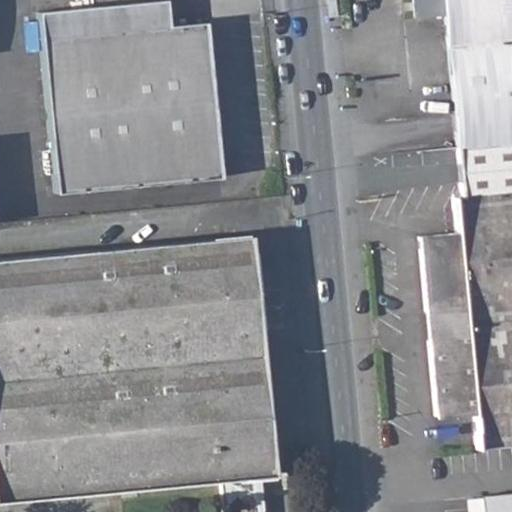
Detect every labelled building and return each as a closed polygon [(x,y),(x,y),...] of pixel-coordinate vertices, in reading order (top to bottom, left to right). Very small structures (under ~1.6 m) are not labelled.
[(163,0),(157,0),(35,11),(53,192),(218,176),(204,23),(166,27),(163,0)] [(511,0),(412,0),(414,17),(445,15),(458,171),(511,166),(511,0)] [(511,166),(458,171),(460,196),(450,197),(454,232),(416,235),(423,309),(425,309),(427,324),(511,316),(511,166)] [(248,235),(0,258),(0,499),(220,480),(222,511),(263,511),(260,476),(271,475),(248,235)] [(511,316),(427,324),(428,339),(426,339),(433,413),(470,410),(474,447),(511,443),(511,316)] [(511,511),(511,493),(481,496),(482,511),(511,511)] [(464,498),(465,511),(482,511),(481,496),(464,498)]
